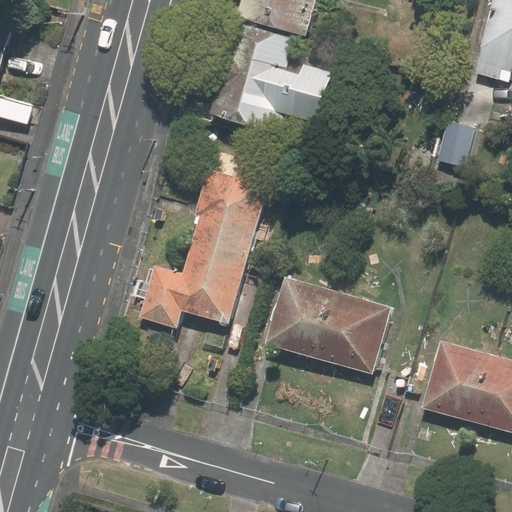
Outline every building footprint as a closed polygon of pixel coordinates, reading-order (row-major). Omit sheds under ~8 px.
[(247,0),(243,17),(312,36),(321,0),(247,0)] [(511,0),(500,0),(479,74),(511,82),(511,0)] [(0,76),(16,20),(0,15),(0,76)] [(292,73),(301,41),(240,24),(234,47),(222,44),(209,89),(222,92),(215,116),(284,135),(292,105),(299,108),(297,117),(324,125),(338,74),(310,66),(307,77),(292,73)] [(34,108),(5,100),(0,115),(0,116),(29,126),(34,108)] [(469,143),(444,136),(432,179),(457,186),(469,143)] [(233,325),(271,187),(210,170),(196,221),(201,223),(186,275),(158,267),(143,319),(179,328),(184,311),(233,325)] [(369,186),(364,200),(378,204),(382,190),(375,187),(369,186)] [(374,220),(378,204),(364,200),(360,216),(367,218),(374,220)] [(340,311),(345,293),(290,278),(272,345),(326,360),(329,346),(340,311)] [(329,346),(326,360),(377,374),(395,307),(345,293),(340,311),(329,346)] [(481,423),(499,357),(445,342),(426,407),(481,423)] [(511,360),(499,357),(481,423),(511,431),(511,360)]
